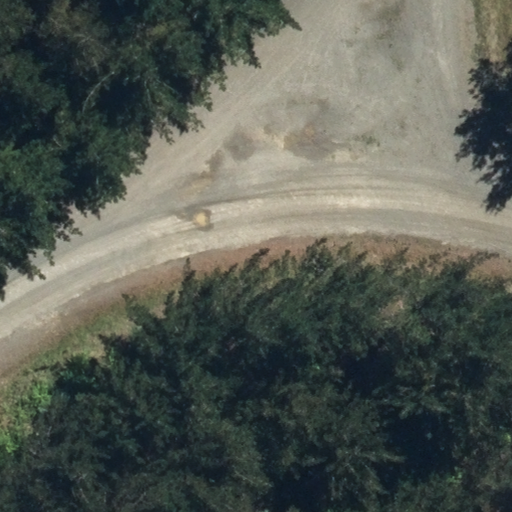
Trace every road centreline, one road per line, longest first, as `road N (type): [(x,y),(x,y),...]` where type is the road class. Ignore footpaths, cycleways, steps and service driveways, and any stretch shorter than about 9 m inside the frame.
road 1 (track): [(345,72),(0,331)]
road 2 (track): [(511,162),(345,72)]
